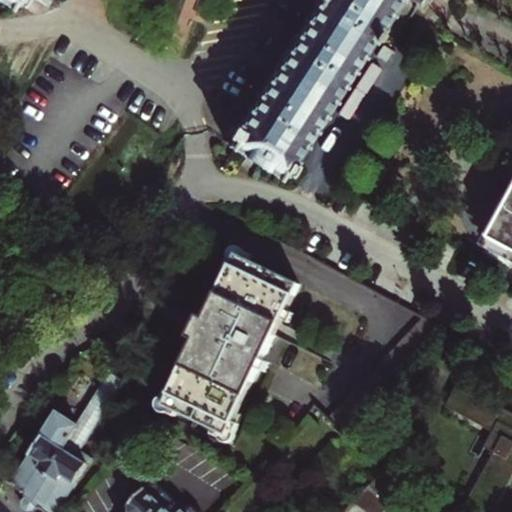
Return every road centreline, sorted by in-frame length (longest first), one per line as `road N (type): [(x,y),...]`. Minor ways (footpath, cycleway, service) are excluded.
road 1 (residential): [(191,187),(296,205),(511,322)]
road 2 (residential): [(191,187),(103,303),(39,357),(0,411)]
